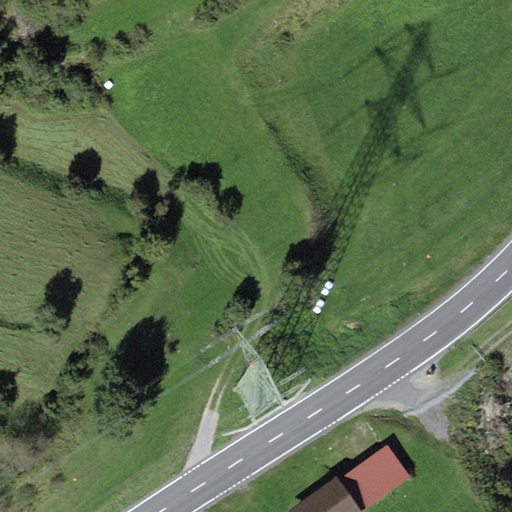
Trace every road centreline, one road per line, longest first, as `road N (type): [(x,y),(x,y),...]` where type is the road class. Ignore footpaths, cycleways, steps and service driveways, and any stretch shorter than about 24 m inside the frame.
road 1 (primary): [(511,264),(389,364),(161,511)]
road 2 (track): [(389,364),(415,386),(435,387),(511,330)]
